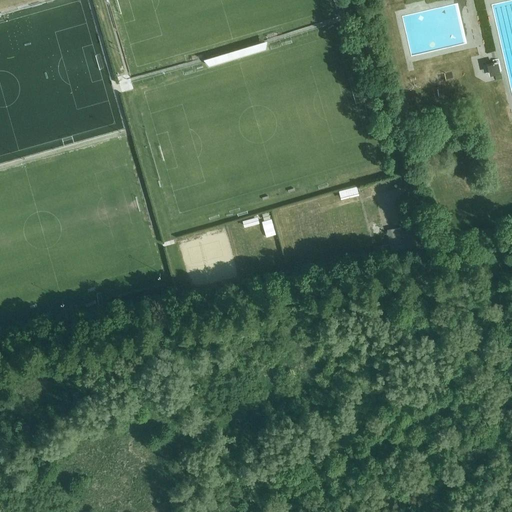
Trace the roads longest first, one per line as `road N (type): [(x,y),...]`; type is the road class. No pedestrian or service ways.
road 1 (track): [(0,360),(423,275),(440,294),(511,319)]
road 2 (track): [(407,511),(473,466),(509,414),(503,376),(487,355),(452,336),(404,334),(388,320),(389,301),(423,275)]
